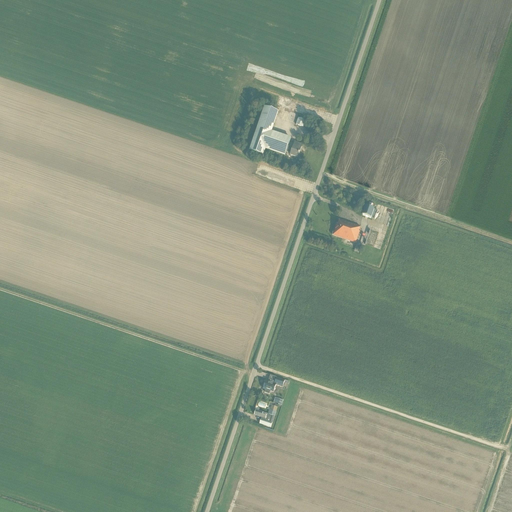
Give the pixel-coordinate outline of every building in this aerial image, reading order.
[(271,132),(278,112),(264,107),(249,151),(264,156),(266,149),(285,156),(287,152),(290,153),(290,156),(298,158),(303,145),(295,142),(294,144),(290,143),(291,139),(271,132)] [(304,127),(306,120),(298,118),(296,124),(304,127)] [(362,215),(372,219),(375,210),(365,206),(362,215)] [(359,232),(361,227),(340,219),(339,220),(337,224),(336,223),(332,235),(356,243),(360,232),(359,232)] [(365,245),(374,248),(379,233),(370,230),(365,245)] [(265,382),(263,389),(265,389),(264,393),(270,394),(271,391),(274,392),(276,385),(283,387),(285,381),(270,375),(268,382),(265,382)] [(260,424),(271,428),(272,423),(271,422),(273,416),(267,414),(256,410),(254,415),(262,418),(260,424)]
